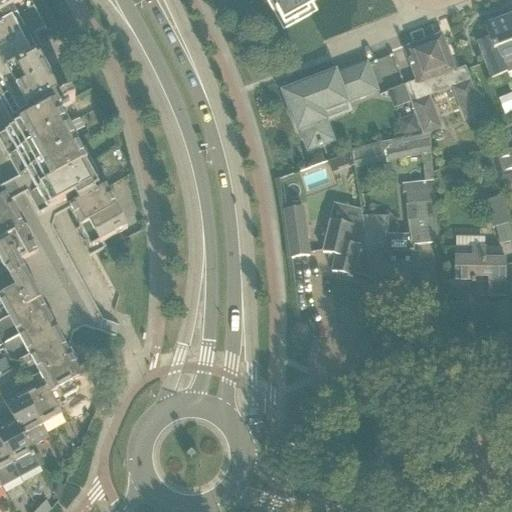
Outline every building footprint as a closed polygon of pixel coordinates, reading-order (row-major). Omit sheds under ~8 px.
[(0,0),(0,274),(5,272),(15,289),(0,296),(0,345),(9,361),(9,362),(17,364),(29,383),(30,379),(39,374),(40,374),(56,404),(76,393),(77,390),(73,382),(82,378),(121,295),(98,253),(103,250),(100,245),(127,230),(105,190),(101,193),(57,112),(75,103),(70,95),(67,96),(41,49),(34,35),(38,33),(45,29),(34,8),(30,1),(29,0),(0,0)] [(274,0),(278,7),(275,9),(282,22),(307,8),(306,6),(317,0),(274,0)] [(511,16),(483,27),(488,38),(477,42),(491,79),(506,74),(507,75),(511,72),(511,16)] [(454,72),(447,55),(440,37),(420,44),(419,43),(408,47),(408,49),(405,50),(409,61),(408,62),(421,99),(428,96),(429,98),(450,89),(463,121),(471,118),(473,124),(484,120),(464,68),(454,72)] [(377,95),(373,83),(366,65),(335,77),(334,74),(294,89),(295,91),(294,92),(292,93),(290,95),(289,97),(288,98),(288,100),(288,103),(288,105),(288,107),(298,131),(300,130),(308,151),(333,141),(326,124),(327,123),(327,122),(348,113),(346,107),(377,95)] [(441,130),(429,98),(428,96),(421,99),(409,103),(422,137),(441,130)] [(402,139),(418,133),(412,116),(396,122),(402,139)] [(422,137),(351,152),(351,153),(353,164),(353,165),(354,167),(420,152),(423,182),(400,185),(401,195),(404,195),(408,236),(409,247),(414,246),(437,244),(428,136),(422,137)] [(497,185),(511,181),(511,144),(489,150),(497,185)] [(351,153),(342,156),(346,167),(353,164),(351,153)] [(495,229),(510,225),(502,198),(487,202),(495,229)] [(291,259),(309,257),(302,208),(284,211),(291,259)] [(387,218),(362,217),(364,230),(371,269),(372,278),(374,278),(373,295),(397,295),(401,303),(414,295),(416,295),(416,275),(417,267),(420,267),(420,254),(417,254),(413,254),(386,253),(387,236),(387,218)] [(330,221),(322,254),(335,257),(331,273),(352,278),(353,276),(372,281),(372,278),(371,269),(364,230),(352,227),(330,221)] [(484,250),(484,249),(471,249),(471,250),(454,250),(454,281),(471,281),(471,284),(474,284),(474,281),(487,281),(487,296),(505,296),(505,261),(501,261),(501,250),(484,250)] [(4,359),(0,360),(0,374),(10,369),(4,359)] [(55,404),(56,404),(40,374),(39,374),(30,379),(29,383),(32,389),(25,393),(43,425),(61,416),(55,404)] [(16,398),(13,392),(9,391),(2,395),(1,398),(14,422),(28,449),(30,449),(49,438),(42,426),(43,425),(25,393),(16,398)] [(6,426),(2,420),(0,419),(0,441),(20,477),(39,467),(30,449),(28,449),(14,422),(6,426)] [(0,486),(1,488),(20,477),(0,441),(0,486)] [(59,502),(65,487),(56,483),(52,492),(59,502)] [(50,511),(50,510),(45,502),(37,510),(38,511),(50,511)]
